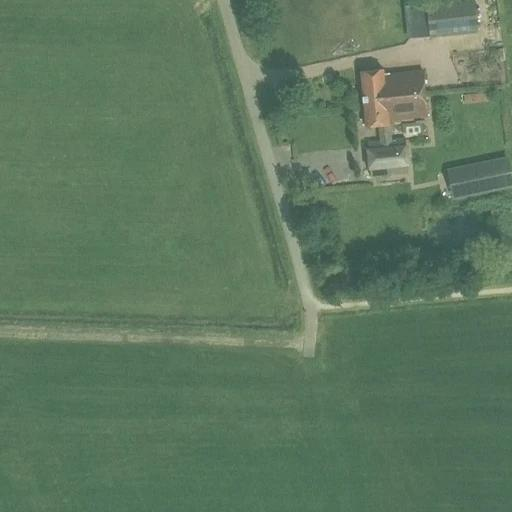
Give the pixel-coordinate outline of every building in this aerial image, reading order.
[(474,0),(469,0),(426,5),(430,36),(478,31),(474,0)] [(388,120),(427,116),(422,70),(383,74),(383,69),(361,72),(366,127),(389,125),(388,120)] [(464,95),(464,104),(491,101),(490,93),(464,95)] [(408,173),(405,138),(367,142),(370,176),(408,173)] [(511,184),(511,179),(507,158),(505,148),(502,148),(494,150),(447,160),(446,160),(454,198),(510,185),(511,184)]
